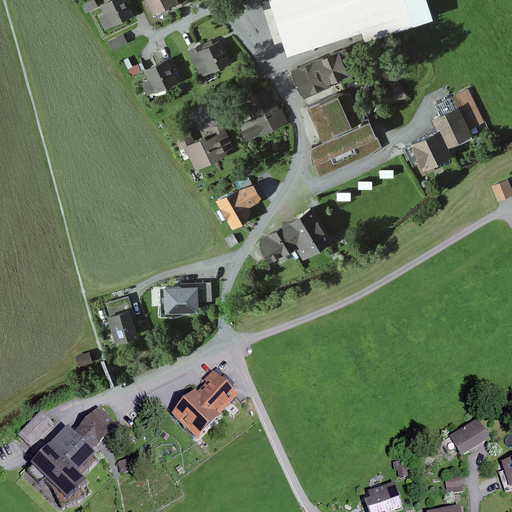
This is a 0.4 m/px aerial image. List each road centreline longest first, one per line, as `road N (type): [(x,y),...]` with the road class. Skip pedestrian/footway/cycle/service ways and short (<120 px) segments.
road 1 (residential): [(211,0),(289,103),(298,134),(292,174),(229,280),(229,345)]
road 2 (track): [(511,205),(341,303),(229,345)]
road 3 (residential): [(229,345),(87,408),(35,454),(0,469)]
road 4 (residential): [(229,345),(312,511)]
